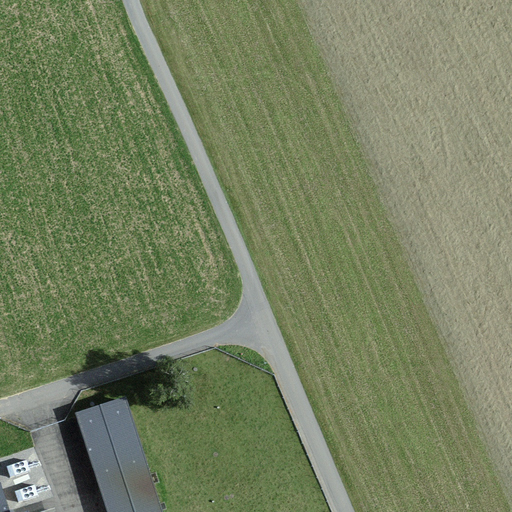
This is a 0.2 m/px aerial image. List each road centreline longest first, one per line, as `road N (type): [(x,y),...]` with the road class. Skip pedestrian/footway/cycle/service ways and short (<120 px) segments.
road 1 (unclassified): [(266,319),(135,0)]
road 2 (unclassified): [(0,403),(266,319)]
road 3 (unclassified): [(350,511),(266,319)]
